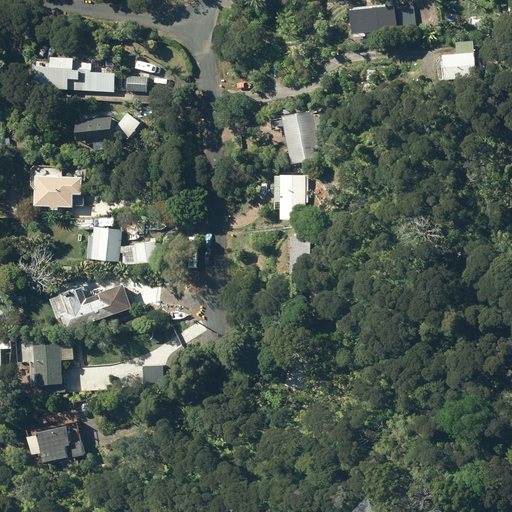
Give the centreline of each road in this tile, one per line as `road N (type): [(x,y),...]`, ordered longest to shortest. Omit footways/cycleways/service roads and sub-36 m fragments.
road 1 (residential): [(216,321),(212,104),(200,28)]
road 2 (residential): [(34,0),(200,28)]
